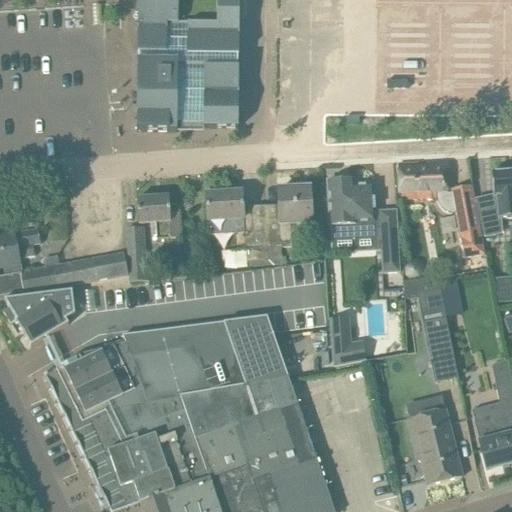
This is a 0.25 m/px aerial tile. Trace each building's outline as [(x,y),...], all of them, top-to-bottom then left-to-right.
[(238,129),(238,0),(137,0),(137,133),(177,133),(177,129),(238,129)] [(451,195),(447,196),(445,167),(419,169),(419,164),(398,165),(400,201),(434,199),(434,203),(436,208),(440,213),(446,216),(455,216),(462,252),(464,263),(486,259),(474,202),(471,186),(450,191),(451,195)] [(484,238),(501,234),(500,221),(511,219),(511,172),(491,174),(493,197),(475,201),(484,238)] [(354,187),(353,180),(327,182),(330,226),(331,241),(357,240),(356,240),(375,239),(375,248),(380,247),(382,271),(400,270),(396,211),(380,212),(380,213),(374,213),(373,186),(354,187)] [(267,222),(270,267),(282,266),(280,249),(292,248),(291,235),(301,235),(300,224),(311,224),(309,189),(306,189),(303,184),(295,190),(279,191),(280,221),(267,222)] [(247,268),(270,267),(267,222),(267,215),(266,206),(251,207),(251,210),(243,210),(242,193),(206,195),(209,237),(228,235),(227,221),(242,220),(244,251),(221,252),(222,264),(225,263),(225,271),(237,270),(247,269),(247,268)] [(170,214),(169,197),(137,200),(138,225),(156,224),(157,240),(181,239),(180,213),(170,214)] [(0,284),(14,283),(15,299),(3,300),(3,302),(4,302),(72,293),(128,286),(124,210),(35,215),(34,211),(18,212),(18,217),(0,217),(0,284)] [(145,255),(143,229),(126,230),(129,274),(130,274),(130,283),(145,282),(143,255),(145,255)] [(409,261),(405,268),(405,276),(412,282),(419,281),(425,274),(424,265),(417,260),(409,261)] [(413,282),(403,283),(404,302),(417,299),(428,352),(435,384),(436,384),(450,381),(457,380),(445,319),(446,319),(439,284),(438,280),(413,282)] [(456,280),(439,284),(446,319),(463,315),(456,280)] [(511,280),(495,281),(497,305),(511,303),(511,280)] [(17,324),(22,334),(23,337),(24,337),(29,346),(31,349),(68,326),(66,322),(75,316),(72,293),(4,302),(9,310),(3,313),(10,325),(15,322),(16,325),(17,324)] [(511,317),(503,321),(508,335),(511,333),(511,317)] [(110,403),(67,424),(97,485),(109,511),(119,511),(140,505),(140,504),(209,480),(196,440),(298,404),(292,389),(290,381),(288,377),(267,318),(122,337),(125,344),(129,343),(132,355),(194,344),(212,392),(113,410),(110,403)] [(348,319),(330,320),(333,368),(367,362),(363,344),(350,346),(348,319)] [(110,403),(113,410),(212,392),(194,344),(132,355),(129,343),(125,344),(85,354),(45,378),(66,422),(110,403)] [(493,412),(473,418),(480,443),(479,443),(486,470),(511,463),(511,443),(510,437),(511,437),(511,387),(510,377),(494,380),(499,404),(492,406),(493,412)] [(334,511),(298,404),(196,440),(209,480),(219,511),(327,511),(332,510),(332,511),(334,511)] [(419,405),(407,408),(410,420),(407,421),(416,453),(418,452),(427,487),(462,478),(445,411),(422,417),(419,405)] [(219,511),(209,480),(140,504),(140,505),(142,511),(219,511)]
